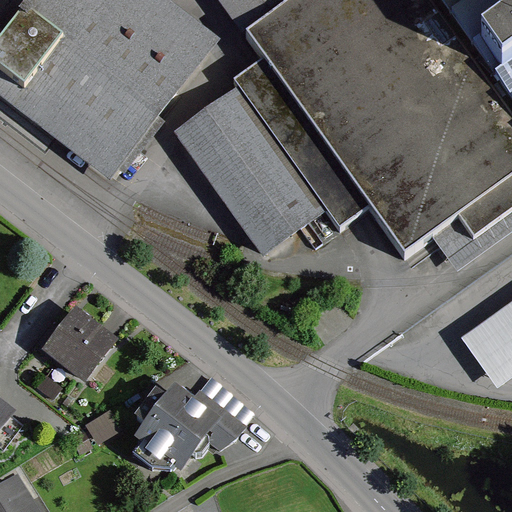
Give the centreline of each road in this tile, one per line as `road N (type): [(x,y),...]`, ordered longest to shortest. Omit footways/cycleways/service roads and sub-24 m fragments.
road 1 (unclassified): [(0,183),(177,319),(386,511)]
road 2 (unknown): [(200,0),(217,39),(169,106)]
